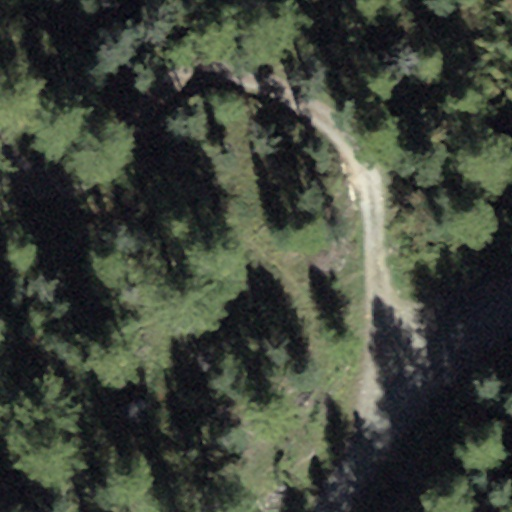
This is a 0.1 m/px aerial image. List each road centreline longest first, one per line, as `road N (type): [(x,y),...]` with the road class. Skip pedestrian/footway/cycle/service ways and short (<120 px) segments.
road 1 (track): [(432,361),(386,316),(375,192),(362,152),(292,92),(240,71),(207,69),(179,79),(90,169),(57,181)]
road 2 (track): [(331,511),(432,361)]
